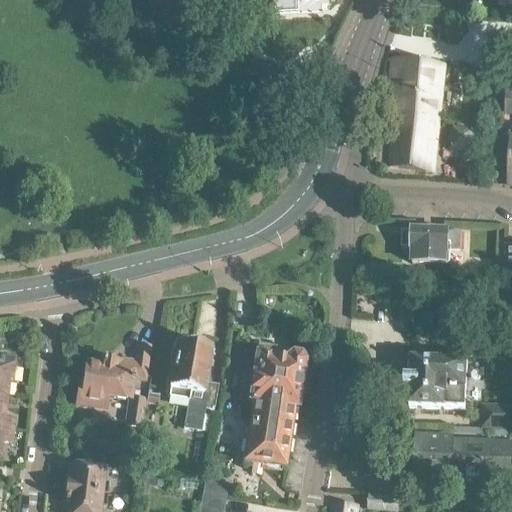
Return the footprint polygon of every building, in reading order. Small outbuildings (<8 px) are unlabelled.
[(511,0),(483,0),(511,8),(511,0)] [(386,116),(392,116),(438,121),(444,68),(392,62),(386,116)] [(432,174),(438,121),(392,116),(390,169),(432,174)] [(476,131),(452,129),(450,152),(474,154),(476,131)] [(410,267),(425,268),(425,272),(445,272),(445,268),(449,268),(450,267),(450,253),(461,254),(461,234),(401,232),(400,251),(411,252),(410,267)] [(184,431),(201,434),(205,411),(213,412),(218,387),(205,384),(211,349),(177,344),(169,390),(170,390),(168,400),(189,403),(187,407),(184,431)] [(137,347),(135,364),(103,359),(102,367),(86,364),(83,385),(79,384),(76,405),(106,409),(108,397),(127,400),(123,429),(142,431),(146,407),(147,402),(139,400),(139,394),(132,393),(134,382),(145,383),(150,349),(137,347)] [(285,360),(274,359),(275,350),(258,347),(256,356),(255,355),(252,372),(246,371),(242,374),(238,403),(248,405),(251,406),(242,465),(285,472),(294,412),(298,413),(305,364),(300,357),(291,356),(285,360)] [(447,357),(411,356),(410,381),(404,381),(404,390),(410,391),(409,411),(466,413),(468,366),(447,365),(447,357)] [(0,398),(7,399),(8,386),(13,387),(17,360),(3,359),(2,367),(0,366),(0,398)] [(147,396),(147,402),(146,407),(157,409),(159,397),(147,396)] [(0,429),(14,431),(16,419),(4,418),(7,399),(0,398),(0,429)] [(511,407),(481,406),(480,432),(511,433),(511,407)] [(12,445),(14,431),(0,429),(0,461),(2,444),(12,445)] [(415,486),(511,491),(511,484),(511,445),(417,441),(415,486)] [(120,460),(136,462),(137,451),(122,449),(120,460)] [(134,476),(136,462),(120,460),(119,460),(117,474),(134,476)] [(205,482),(203,495),(225,500),(228,486),(219,485),(222,468),(209,465),(205,482)] [(66,492),(107,497),(108,485),(104,485),(105,470),(69,466),(66,492)] [(148,486),(150,487),(160,488),(161,482),(150,480),(148,486)] [(101,511),(102,507),(106,508),(107,497),(66,492),(64,511),(101,511)] [(199,511),(223,511),(225,500),(203,495),(199,511)] [(396,511),(397,501),(367,499),(366,511),(374,511),(396,511)]
